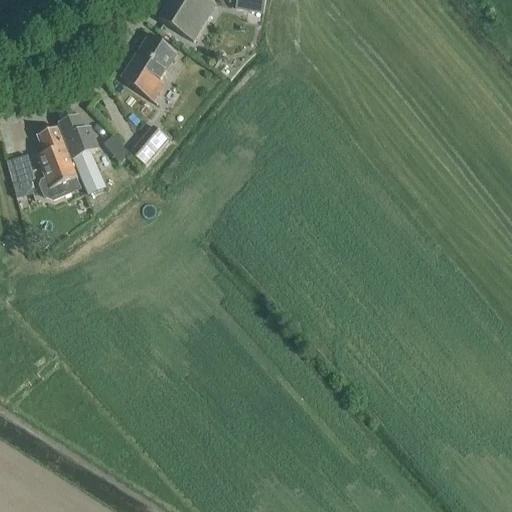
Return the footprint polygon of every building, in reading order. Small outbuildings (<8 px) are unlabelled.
[(172,0),(159,21),(176,32),(194,44),(217,8),(204,0),(172,0)] [(238,0),(236,11),(264,16),(266,0),(238,0)] [(161,86),(178,56),(167,48),(150,36),(121,81),(138,93),(154,105),(165,89),(161,86)] [(79,117),(59,125),(66,143),(74,162),(89,197),(107,190),(92,155),(100,152),(98,147),(90,129),(85,131),(79,117)] [(132,155),(147,168),(170,142),(154,129),(132,155)] [(38,138),(47,160),(40,163),(46,180),(43,181),(40,187),(46,199),(55,202),(82,191),(65,148),(58,130),(38,138)] [(105,146),(122,164),(131,156),(115,137),(105,146)] [(12,162),(19,184),(29,181),(36,179),(29,157),(12,162)] [(19,184),(13,186),(17,200),(24,198),(31,188),(29,181),(19,184)]
